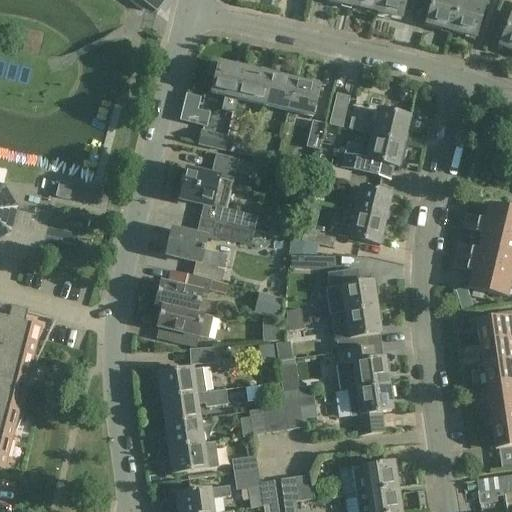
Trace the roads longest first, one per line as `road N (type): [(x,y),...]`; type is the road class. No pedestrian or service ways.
road 1 (residential): [(129,511),(110,323),(190,10)]
road 2 (residential): [(444,511),(421,355),(421,265),(459,80)]
road 3 (residential): [(459,80),(190,10)]
